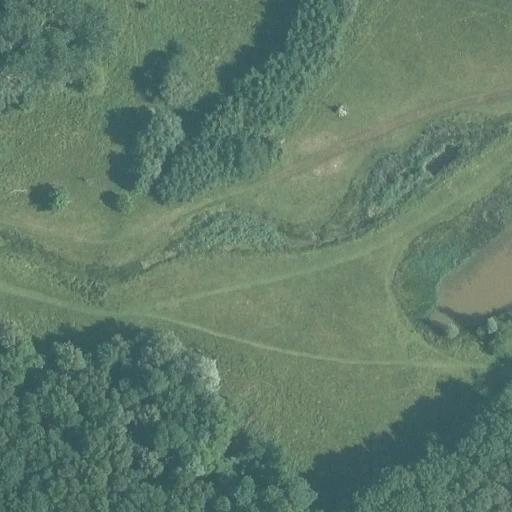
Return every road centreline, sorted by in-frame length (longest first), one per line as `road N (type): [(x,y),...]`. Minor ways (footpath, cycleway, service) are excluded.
road 1 (track): [(160,511),(0,336)]
road 2 (track): [(345,511),(511,414)]
